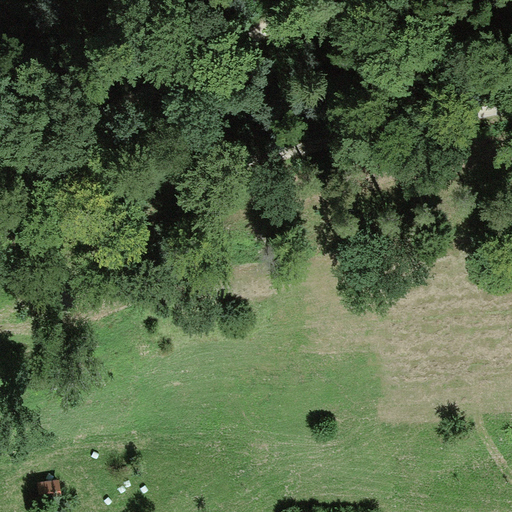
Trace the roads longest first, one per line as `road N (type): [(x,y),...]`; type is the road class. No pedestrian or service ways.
road 1 (track): [(511,107),(161,175),(0,196)]
road 2 (track): [(299,0),(0,167)]
